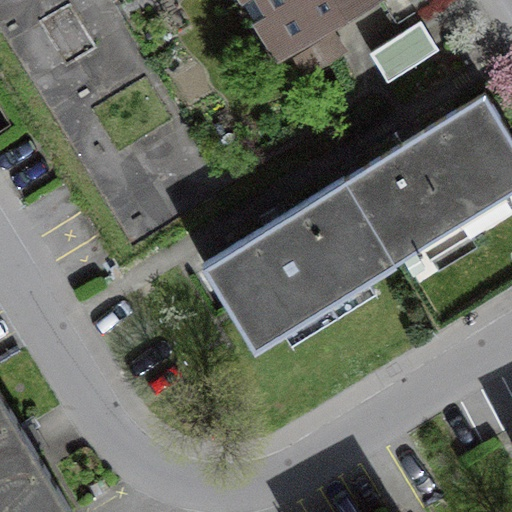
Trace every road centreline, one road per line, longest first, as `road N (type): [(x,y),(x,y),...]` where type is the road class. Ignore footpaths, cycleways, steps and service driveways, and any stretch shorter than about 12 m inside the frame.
road 1 (residential): [(0,277),(104,450),(176,502),(249,511)]
road 2 (residential): [(282,511),(359,476),(511,366)]
